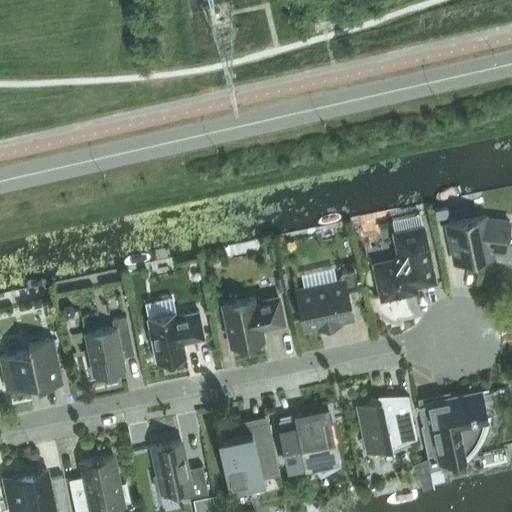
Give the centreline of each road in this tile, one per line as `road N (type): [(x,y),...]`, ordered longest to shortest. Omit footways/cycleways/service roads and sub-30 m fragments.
road 1 (tertiary): [(0,181),(511,64)]
road 2 (residential): [(0,428),(430,336),(461,338)]
